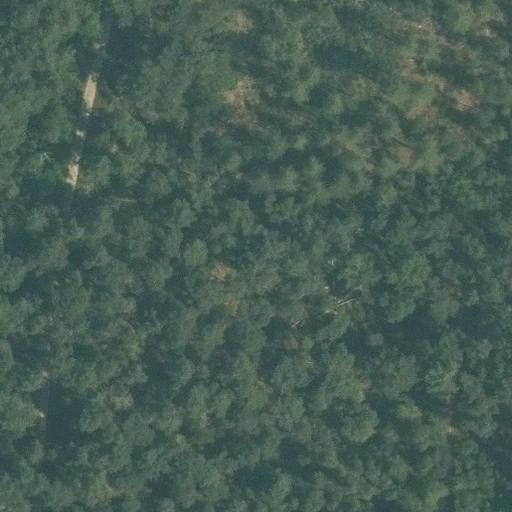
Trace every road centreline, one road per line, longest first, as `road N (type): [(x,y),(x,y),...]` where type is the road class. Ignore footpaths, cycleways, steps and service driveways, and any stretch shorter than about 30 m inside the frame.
road 1 (track): [(106,0),(62,196),(37,511)]
road 2 (track): [(511,211),(455,218),(298,195),(196,195)]
road 3 (track): [(196,195),(170,511)]
road 4 (track): [(196,195),(209,136),(216,0)]
